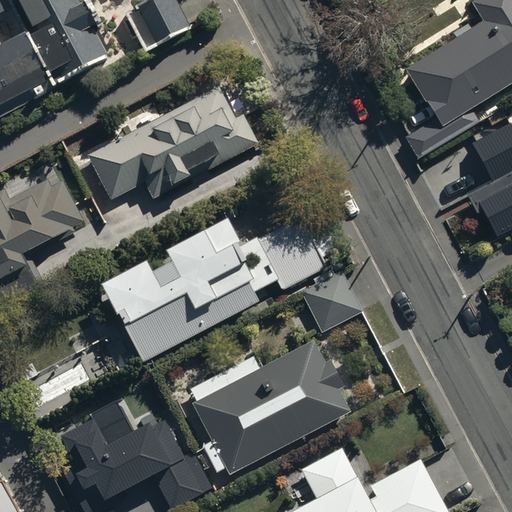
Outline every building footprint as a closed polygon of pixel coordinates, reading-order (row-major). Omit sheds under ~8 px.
[(0,45),(0,105),(51,80),(55,89),(112,61),(95,28),(102,25),(89,0),(9,0),(26,32),(0,45)] [(176,0),(148,0),(125,12),(146,52),(191,28),(176,0)] [(482,24),(406,68),(436,119),(405,137),(417,157),(490,114),(482,100),(511,81),(511,0),(473,0),(470,2),(482,24)] [(218,87),(89,155),(113,199),(145,181),(155,199),(195,177),(190,169),(206,160),(211,169),(259,143),(243,115),(236,119),(218,87)] [(511,124),(511,123),(472,143),(492,182),(467,194),(477,214),(483,211),(496,237),(511,229),(511,124)] [(0,305),(2,309),(46,286),(30,254),(56,240),(58,243),(77,233),(74,229),(86,223),(63,180),(51,186),(48,181),(11,200),(5,189),(0,191),(0,305)] [(149,261),(104,284),(145,362),(260,301),(256,293),(278,282),(282,291),(327,268),(322,257),(343,246),(323,207),(246,246),(232,218),(169,251),(174,261),(154,271),(149,261)] [(342,271),(301,292),(322,332),(363,311),(342,271)] [(118,375),(101,343),(104,342),(95,324),(71,337),(78,351),(40,372),(34,362),(11,374),(18,387),(32,379),(36,386),(81,363),(88,375),(73,382),(77,389),(32,412),(38,424),(116,383),(113,378),(118,375)] [(260,367),(255,357),(191,388),(198,401),(194,403),(212,439),(202,443),(216,471),(225,467),(230,477),(353,415),(340,390),(346,387),(333,360),(327,363),(315,340),(260,367)] [(92,419),(61,436),(74,459),(60,467),(84,511),(103,511),(113,507),(109,499),(152,476),(171,509),(211,487),(190,450),(183,454),(164,420),(151,427),(149,423),(134,431),(117,399),(89,414),(92,419)] [(318,499),(293,511),(446,511),(419,460),(374,484),(379,493),(368,498),(343,450),(303,471),(318,499)] [(0,511),(63,511),(60,511),(19,511),(2,480),(0,480),(0,511)]
